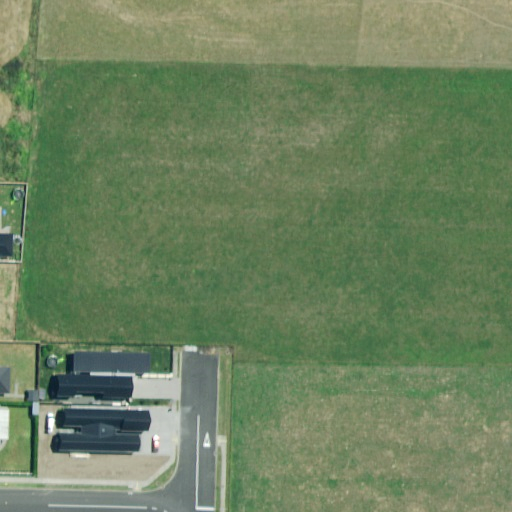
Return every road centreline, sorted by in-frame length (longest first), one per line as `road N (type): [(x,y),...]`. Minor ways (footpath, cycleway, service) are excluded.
road 1 (residential): [(172,511),(0,505)]
road 2 (residential): [(199,360),(191,511)]
